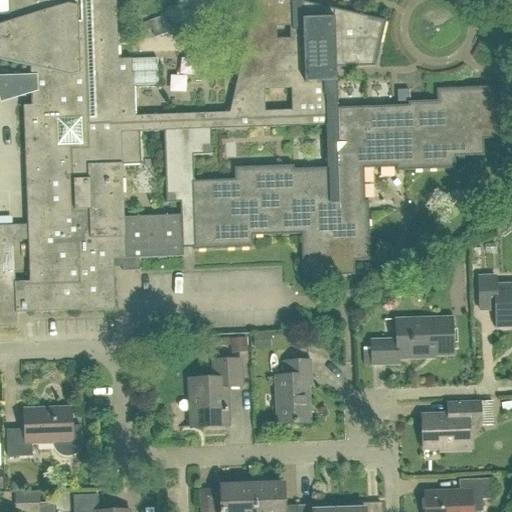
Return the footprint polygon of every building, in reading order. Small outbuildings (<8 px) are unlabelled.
[(18,0),(20,21),(10,24),(0,26),(0,42),(0,56),(30,63),(30,73),(32,107),(24,107),(28,226),(0,227),(0,328),(17,328),(16,314),(115,310),(113,260),(183,258),(183,249),(193,249),(193,251),(253,249),(252,237),(301,235),(302,279),(332,277),(333,277),(354,276),(354,264),(370,263),(368,203),(364,203),(363,171),(395,169),(395,173),(455,171),(455,159),(484,157),(483,141),(497,140),(496,118),(497,118),(495,88),(436,90),(436,102),(408,103),(408,107),(337,110),(336,69),(375,68),(385,23),(386,23),(386,22),(301,2),(301,0),(18,0)] [(511,285),(495,286),(495,278),(478,278),(479,311),(495,311),(495,328),(511,327),(511,285)] [(372,366),(398,365),(398,358),(453,357),(452,319),(396,320),(397,341),(371,342),(372,366)] [(239,349),(239,332),(206,332),(206,349),(239,349)] [(191,429),(227,427),(226,388),(238,387),(237,362),(213,363),(214,381),(190,382),(191,429)] [(278,426),(310,424),(309,388),(313,388),(312,362),(285,363),(286,378),(276,378),(278,426)] [(493,427),(492,403),(447,405),(448,419),(422,420),(423,452),(440,451),(440,453),(469,452),(468,428),(493,427)] [(81,444),(80,428),(72,428),(71,410),(25,411),(25,431),(7,432),(8,458),(32,457),(32,445),(55,445),(55,447),(55,448),(56,450),(57,452),(58,453),(58,454),(60,455),(62,456),(63,457),(64,457),(66,458),(67,458),(69,458),(71,457),(73,457),(75,456),(76,454),(77,454),(79,452),(79,451),(80,450),(80,448),(81,447),(81,444)] [(482,511),(482,501),(490,501),(489,481),(465,481),(465,495),(425,496),(425,511),(482,511)] [(283,509),(282,487),(254,488),(255,511),(297,511),(297,508),(283,509)] [(255,511),(254,488),(220,490),(221,511),(255,511)] [(126,511),(97,511),(97,496),(73,497),(73,511),(129,511),(126,511)]
